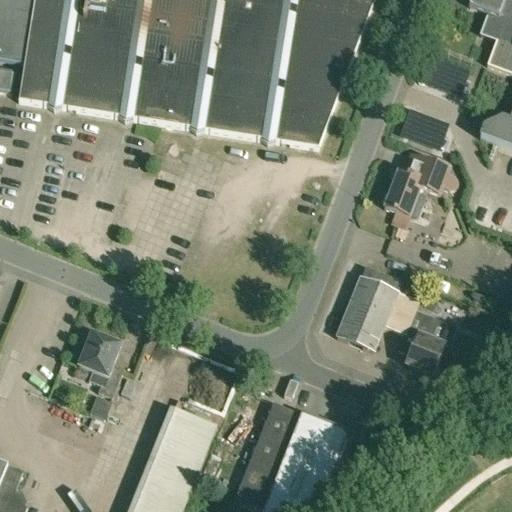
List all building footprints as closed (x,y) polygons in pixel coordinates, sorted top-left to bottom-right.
[(0,0),(0,64),(25,69),(19,106),(47,111),(54,116),(62,113),(118,122),(125,127),(133,124),(190,133),(196,138),(204,136),(261,144),(268,150),(276,147),(318,154),(376,0),(0,0)] [(478,140),(511,153),(511,0),(463,0),(464,1),(464,3),(466,5),(467,7),(470,9),(473,10),(472,12),(487,18),(480,39),(496,45),(487,70),(511,78),(511,116),(509,124),(502,121),(482,129),(478,140)] [(15,76),(0,73),(0,96),(12,99),(15,76)] [(426,165),(409,159),(403,176),(398,174),(384,213),(394,217),(409,223),(420,194),(440,202),(442,194),(449,197),(451,197),(453,196),(455,194),(457,192),(457,189),(457,187),(455,184),(448,180),(450,174),(426,165)] [(362,283),(361,283),(337,343),(375,358),(399,298),(397,297),(402,286),(366,272),(362,283)] [(417,309),(433,316),(437,306),(421,299),(417,309)] [(455,333),(414,317),(399,355),(410,360),(406,370),(432,380),(444,351),(447,353),(455,333)] [(121,349),(91,337),(78,371),(92,376),(88,386),(100,391),(98,397),(112,403),(124,373),(113,368),(121,349)] [(187,511),(217,426),(168,409),(132,511),(187,511)] [(239,511),(262,511),(300,420),(274,409),(233,509),(239,511)] [(300,420),(262,511),(311,511),(334,490),(354,442),(300,420)] [(0,466),(0,511),(26,511),(27,511),(25,511),(27,507),(22,496),(18,495),(17,497),(14,496),(23,476),(0,466)]
